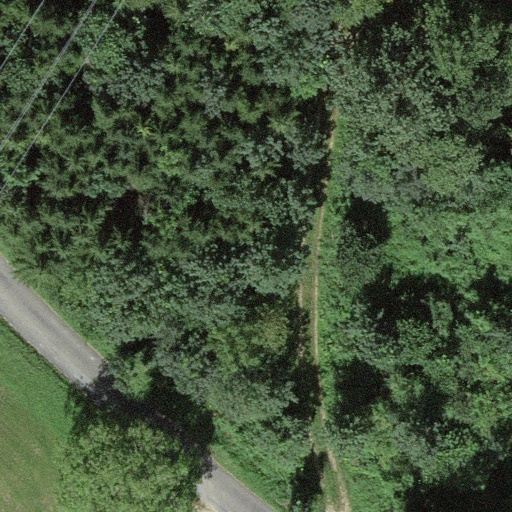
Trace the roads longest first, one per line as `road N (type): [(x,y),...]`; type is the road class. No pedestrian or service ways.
road 1 (track): [(369,0),(311,156),(304,397),(342,511)]
road 2 (unclassified): [(0,282),(256,511)]
